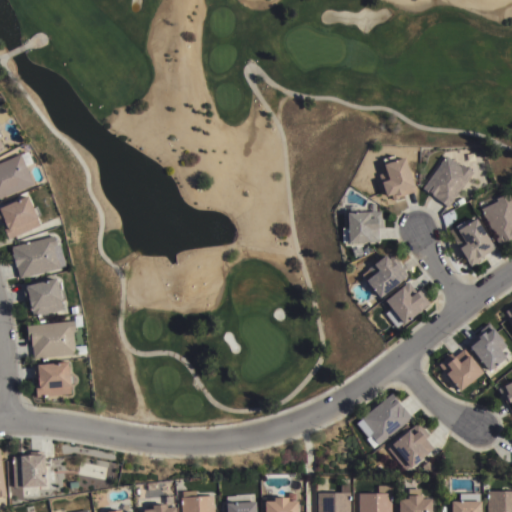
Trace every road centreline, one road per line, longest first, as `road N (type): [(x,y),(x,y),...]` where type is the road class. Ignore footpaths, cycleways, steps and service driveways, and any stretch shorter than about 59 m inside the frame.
road 1 (residential): [(511,262),(357,385),(260,433),(140,442),(0,423)]
road 2 (residential): [(0,292),(2,423)]
